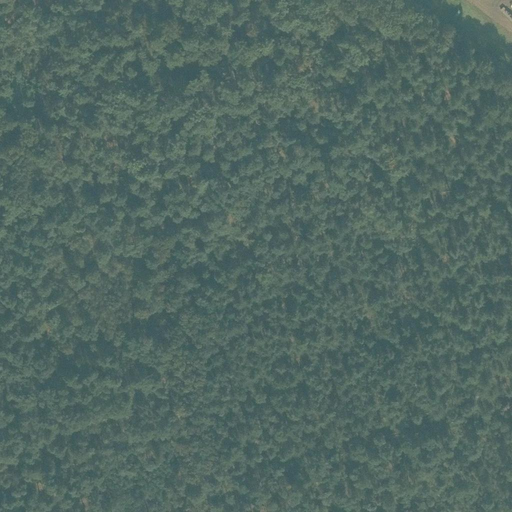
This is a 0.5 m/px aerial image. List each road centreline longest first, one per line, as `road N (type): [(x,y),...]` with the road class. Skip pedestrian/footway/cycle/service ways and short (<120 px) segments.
road 1 (track): [(359,0),(381,39),(352,85),(286,93),(202,133),(159,140),(171,393),(210,508),(199,511)]
road 2 (track): [(201,481),(511,387)]
road 3 (track): [(381,39),(511,213)]
road 4 (track): [(159,140),(0,208)]
